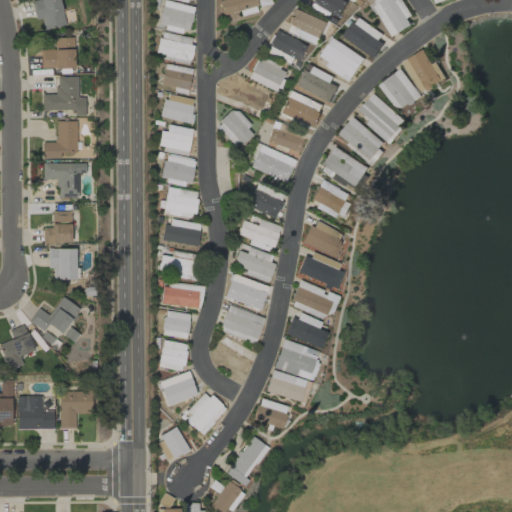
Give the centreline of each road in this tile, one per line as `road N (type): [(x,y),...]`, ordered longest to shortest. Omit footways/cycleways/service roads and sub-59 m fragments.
road 1 (residential): [(511,1),(434,26),(367,81),(314,146),(296,190),(250,401),(184,480)]
road 2 (residential): [(203,0),(220,274),(200,354),(214,378),(250,401)]
road 3 (secondary): [(132,190),(134,487)]
road 4 (residential): [(0,10),(12,147),(11,267),(0,288)]
road 5 (tertiary): [(0,488),(134,487)]
road 6 (tertiary): [(134,462),(0,462)]
